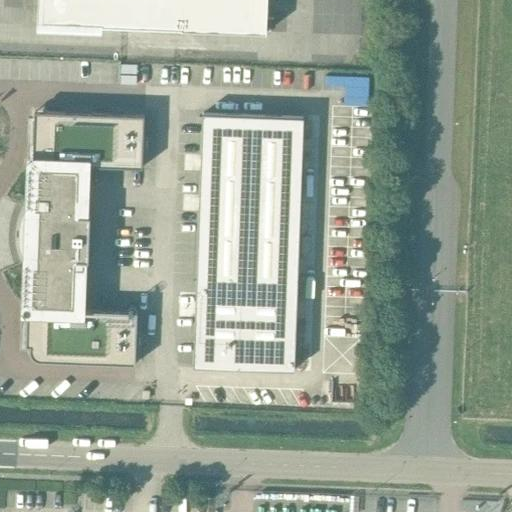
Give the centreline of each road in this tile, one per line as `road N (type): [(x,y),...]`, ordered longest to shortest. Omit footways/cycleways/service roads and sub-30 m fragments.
road 1 (unclassified): [(426,473),(445,0)]
road 2 (unclassified): [(426,473),(0,454)]
